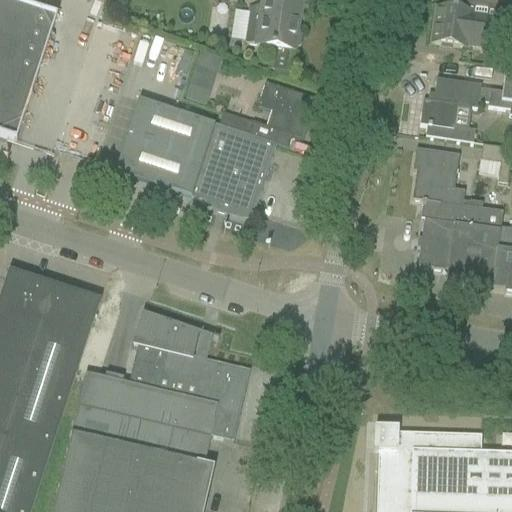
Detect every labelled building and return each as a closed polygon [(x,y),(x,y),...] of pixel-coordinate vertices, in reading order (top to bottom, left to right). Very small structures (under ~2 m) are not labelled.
[(260,0),(259,9),(248,14),(250,18),(246,48),(274,52),(271,74),(286,76),(289,54),(294,55),(294,52),(299,50),(301,40),(297,37),(302,0),(260,0)] [(430,47),(464,52),(465,51),(487,54),(491,30),(505,32),(506,27),(511,27),(511,0),(452,0),(452,2),(449,2),(447,14),(435,12),(430,47)] [(0,139),(15,145),(55,20),(0,1),(0,139)] [(174,50),(168,72),(186,77),(192,55),(174,50)] [(208,108),(217,61),(196,57),(187,104),(208,108)] [(421,105),(418,130),(425,131),(424,141),(444,144),(472,148),(474,136),(452,132),(455,111),(476,114),(476,110),(485,111),(485,114),(507,117),(507,120),(511,121),(511,73),(504,73),(500,98),(479,95),(479,90),(435,84),(431,106),(421,105)] [(311,117),(315,104),(263,87),(255,111),(270,116),(264,133),(221,119),(217,130),(275,149),(287,153),(291,141),(302,144),(302,143),(299,142),(308,116),(311,117)] [(251,222),(275,149),(217,130),(137,105),(120,158),(113,177),(177,198),(251,222)] [(508,173),(511,153),(481,149),(479,164),(499,167),(498,172),(508,173)] [(415,176),(411,205),(420,206),(420,208),(425,208),(425,207),(460,212),(461,206),(463,196),(452,194),(454,180),(455,180),(456,176),(455,176),(457,160),(414,154),(411,176),(415,176)] [(425,208),(416,271),(445,275),(445,281),(490,287),(489,295),(502,297),(502,299),(511,300),(511,238),(498,236),(501,217),(479,214),(480,208),(467,206),(467,207),(461,206),(460,212),(425,207),(425,208)] [(7,276),(0,297),(0,511),(31,511),(70,393),(98,305),(7,276)] [(123,388),(83,379),(79,398),(53,511),(202,511),(212,473),(203,470),(209,441),(232,446),(248,375),(191,361),(196,338),(198,338),(198,337),(140,318),(129,353),(130,353),(131,349),(136,350),(123,388)] [(511,511),(511,458),(479,457),(479,441),(396,438),(396,433),(379,432),(373,438),(372,456),(377,456),(375,511),(511,511)]
